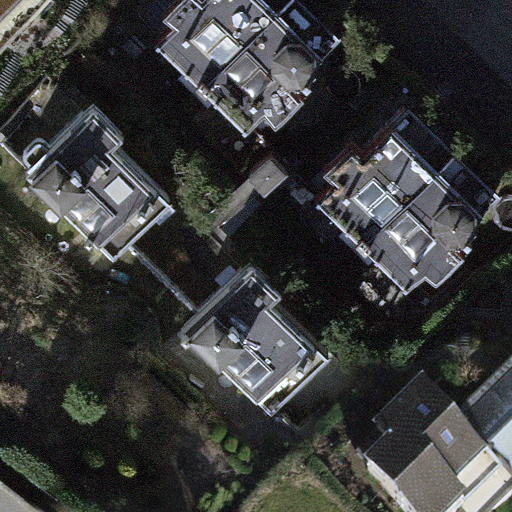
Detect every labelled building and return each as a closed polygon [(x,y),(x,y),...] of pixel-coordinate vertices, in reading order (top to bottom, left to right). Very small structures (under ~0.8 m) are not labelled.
[(0,0),(0,56),(1,58),(51,0),(0,0)] [(350,49),(301,0),(212,0),(208,5),(203,0),(191,0),(170,21),(183,34),(163,53),(255,146),(274,127),(282,135),(314,104),(304,94),(350,49)] [(507,208),(414,114),(365,163),(354,153),(327,179),(340,192),(320,212),(412,304),(431,286),(439,294),(471,262),(461,252),(507,208)] [(125,143),(99,115),(31,178),(114,266),(170,213),(114,154),(125,143)] [(282,301),(255,273),(187,336),(270,424),(326,371),(270,312),(282,301)] [(511,377),(363,481),(384,511),(504,511),(511,507),(511,377)]
